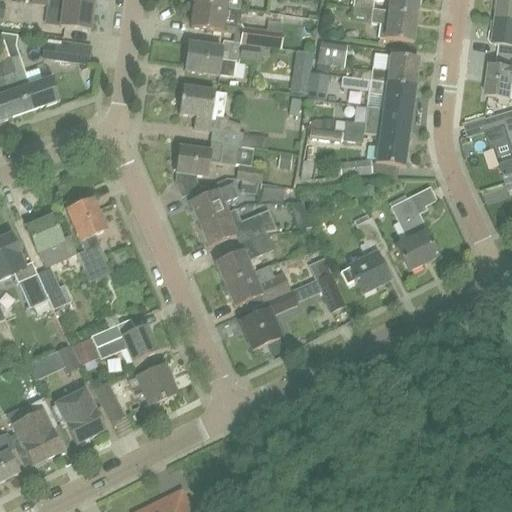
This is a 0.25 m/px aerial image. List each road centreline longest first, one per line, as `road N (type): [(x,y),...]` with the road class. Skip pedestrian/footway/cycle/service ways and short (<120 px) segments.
road 1 (residential): [(232,414),(111,130)]
road 2 (residential): [(232,414),(498,281)]
road 3 (residential): [(498,281),(441,142),(457,0)]
road 4 (residential): [(38,511),(232,414)]
road 5 (residential): [(111,130),(134,0)]
road 6 (residential): [(0,178),(111,130)]
